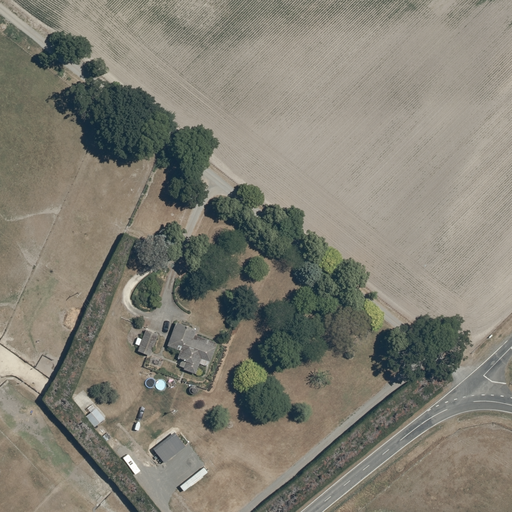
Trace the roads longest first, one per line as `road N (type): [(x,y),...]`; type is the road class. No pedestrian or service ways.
road 1 (unknown): [(0,15),(480,401)]
road 2 (tertiary): [(480,401),(456,404),(415,427),(315,511)]
